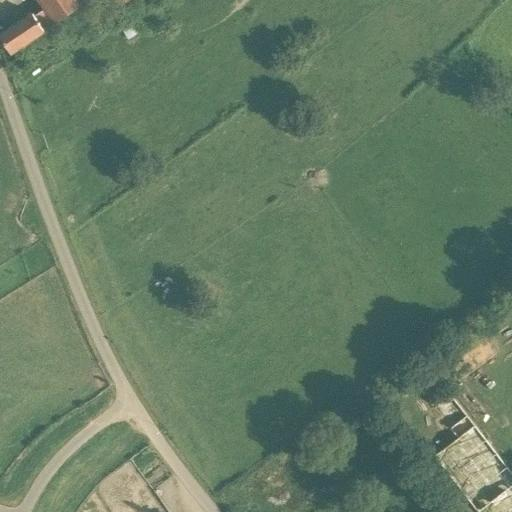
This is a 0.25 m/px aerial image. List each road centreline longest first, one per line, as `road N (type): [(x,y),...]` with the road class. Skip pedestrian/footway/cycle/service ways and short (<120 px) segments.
road 1 (unclassified): [(130,399),(79,294),(0,79)]
road 2 (unclassified): [(24,511),(66,451),(130,399)]
road 3 (unclassified): [(216,511),(130,399)]
